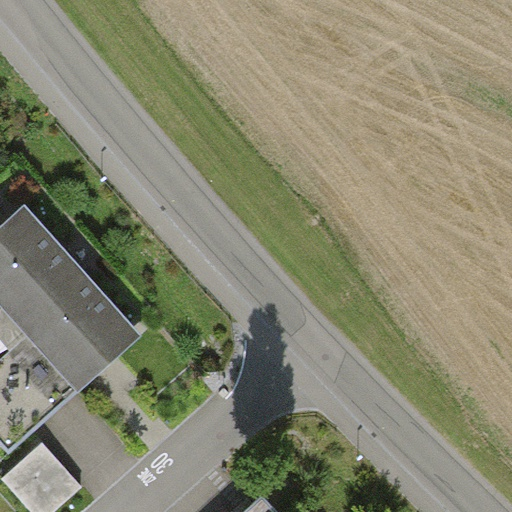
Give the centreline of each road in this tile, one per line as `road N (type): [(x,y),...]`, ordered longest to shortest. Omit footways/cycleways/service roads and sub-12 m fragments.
road 1 (residential): [(13,0),(162,193),(307,354)]
road 2 (residential): [(307,354),(130,511)]
road 3 (residential): [(307,354),(478,511)]
